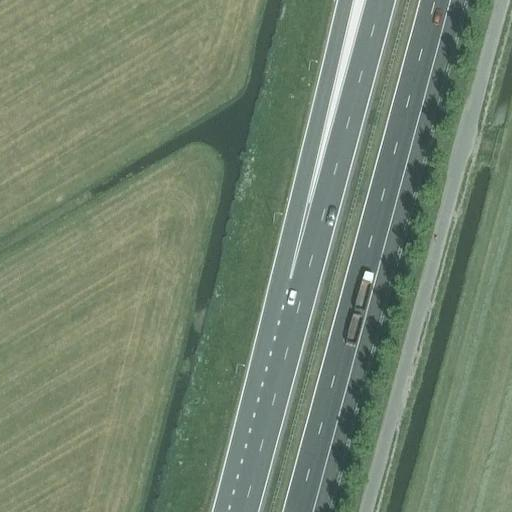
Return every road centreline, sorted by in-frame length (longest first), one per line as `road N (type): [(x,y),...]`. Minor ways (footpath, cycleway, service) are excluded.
road 1 (motorway): [(298,511),(437,0)]
road 2 (unclassified): [(366,511),(504,0)]
road 3 (motorway): [(379,0),(304,280)]
road 4 (motorway): [(355,0),(304,280)]
road 5 (motorway): [(304,280),(242,511)]
